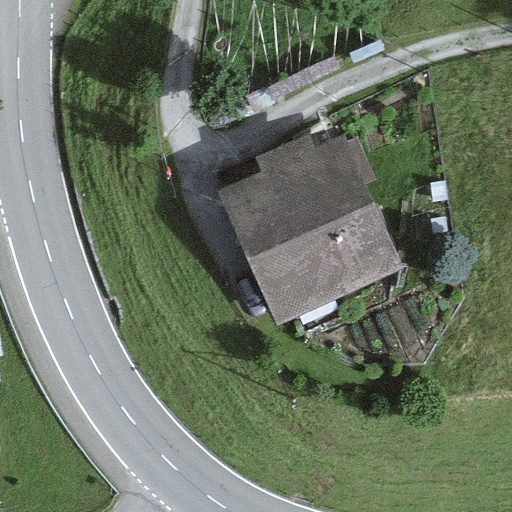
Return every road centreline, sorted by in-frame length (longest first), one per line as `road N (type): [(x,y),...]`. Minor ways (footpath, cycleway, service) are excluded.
road 1 (tertiary): [(24,0),(26,176),(73,320),(146,439),(232,511)]
road 2 (track): [(511,34),(436,50),(217,134),(196,129),(177,92),(192,0)]
